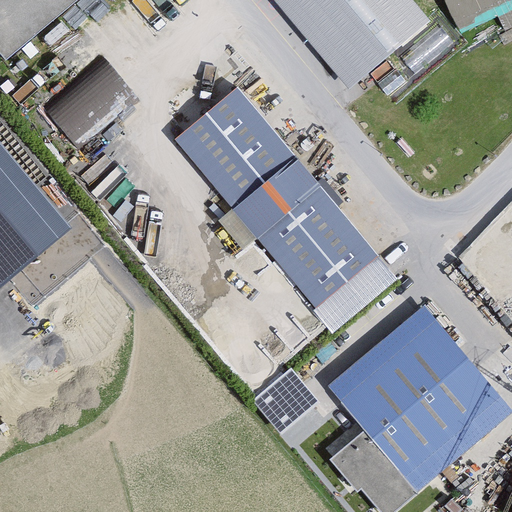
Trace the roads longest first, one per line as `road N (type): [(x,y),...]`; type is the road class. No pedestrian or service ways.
road 1 (unclassified): [(511,154),(422,231),(225,0)]
road 2 (unknown): [(422,231),(511,338)]
